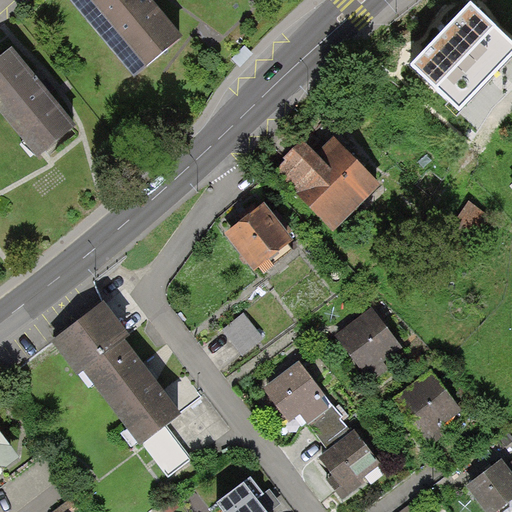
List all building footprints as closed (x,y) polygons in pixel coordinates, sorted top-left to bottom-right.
[(152,0),(70,0),(133,75),(181,35),(152,0)] [(511,40),(472,2),(413,63),(459,111),(511,56),(511,40)] [(11,47),(0,56),(0,113),(37,157),(77,124),(11,47)] [(286,160),(277,169),(334,229),(382,184),(334,135),(317,151),(305,139),(284,158),(286,160)] [(468,203),(441,243),(464,259),(491,219),(468,203)] [(293,240),(264,204),(227,233),(255,269),(260,266),(264,271),(292,249),(288,244),(293,240)] [(85,370),(125,339),(131,335),(103,300),(53,339),(80,374),(85,370)] [(374,306),(335,336),(377,390),(397,376),(387,363),(406,348),(374,306)] [(245,314),(225,330),(243,354),(264,339),(245,314)] [(125,339),(85,370),(141,445),(144,442),(170,475),(192,458),(165,425),(181,412),(125,339)] [(309,425),(334,405),(300,362),(265,387),(290,422),(295,418),(303,429),(309,425)] [(434,369),(393,397),(430,451),(448,438),(439,426),(462,410),(434,369)] [(334,405),(309,425),(328,449),(351,432),(340,419),(343,416),(334,405)] [(351,432),(328,449),(319,456),(332,473),(326,478),(343,501),(369,481),(366,477),(381,465),(354,429),(351,432)] [(0,431),(0,465),(9,467),(20,457),(0,431)] [(501,458),(466,486),(486,511),(495,511),(511,498),(511,461),(507,466),(501,458)] [(251,477),(216,503),(223,511),(271,511),(282,504),(271,489),(264,494),(251,477)]
